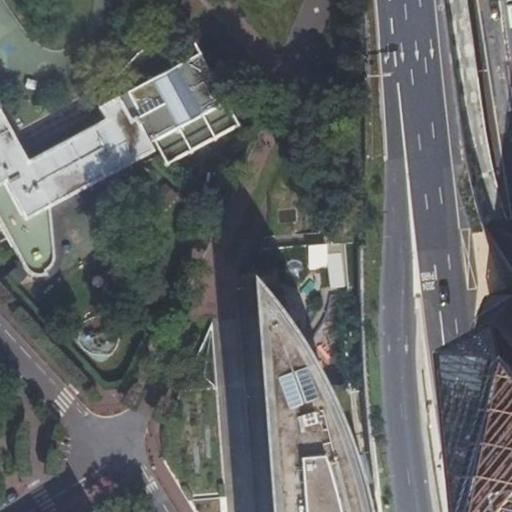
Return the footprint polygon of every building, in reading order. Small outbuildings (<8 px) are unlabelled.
[(0,223),(25,270),(29,273),(32,276),(37,276),(39,276),(44,274),(43,271),(48,268),(50,266),(53,261),(53,258),(53,255),(48,205),(152,150),(149,145),(156,141),(167,162),(241,122),(199,46),(113,93),(115,97),(96,107),(102,119),(25,159),(0,112),(0,223)] [(360,511),(331,422),(286,339),(240,278),(259,511),(360,511)] [(216,386),(211,322),(180,390),(216,386)] [(179,490),(195,485),(186,458),(200,453),(191,425),(161,435),(179,490)] [(128,511),(118,494),(87,511),(128,511)]
